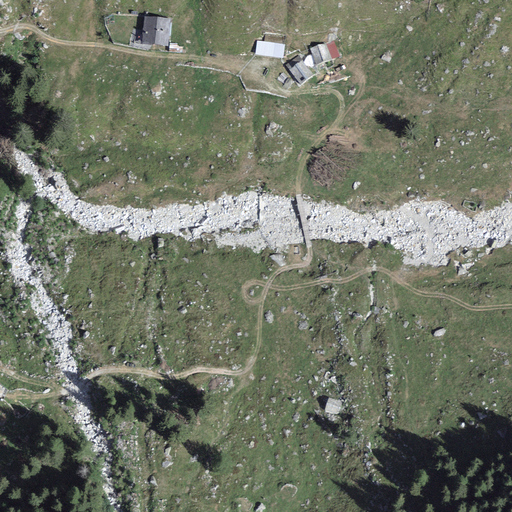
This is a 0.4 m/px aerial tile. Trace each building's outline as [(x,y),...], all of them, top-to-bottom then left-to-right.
[(170,19),(145,16),(142,44),(168,46),(170,19)] [(331,60),(340,57),(334,40),(325,43),(331,60)] [(283,58),(284,45),(257,41),(255,54),(283,58)] [(169,53),(183,53),(183,43),(169,43),(169,53)] [(325,43),(310,48),(315,65),(331,60),(325,43)] [(314,75),(299,55),(286,65),(301,85),(314,75)] [(341,402),(328,398),(325,412),(338,415),(341,402)]
